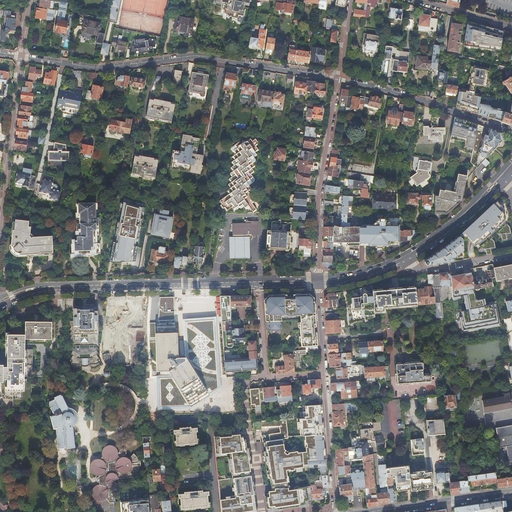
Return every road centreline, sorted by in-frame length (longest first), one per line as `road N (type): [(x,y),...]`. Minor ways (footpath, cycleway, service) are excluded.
road 1 (residential): [(338,78),(196,56),(102,69),(20,56)]
road 2 (primary): [(0,300),(67,285),(256,283)]
road 3 (residential): [(338,78),(318,189),(317,281)]
road 4 (residential): [(511,133),(338,78)]
road 5 (residential): [(0,222),(20,56)]
road 6 (residential): [(323,372),(265,376),(256,283)]
road 7 (residential): [(323,372),(335,511)]
road 8 (primary): [(402,257),(456,221),(503,172)]
road 9 (residential): [(245,389),(262,511)]
